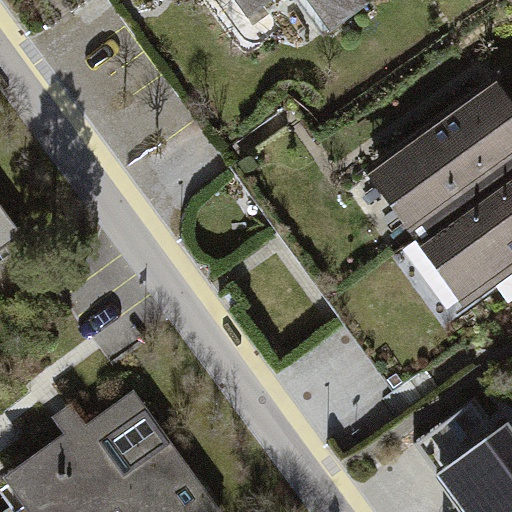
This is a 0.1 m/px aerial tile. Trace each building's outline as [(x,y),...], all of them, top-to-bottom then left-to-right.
[(228,0),(245,23),(278,0),(301,0),(326,35),(374,0),(228,0)] [(511,104),(492,78),(359,174),(407,240),(511,164),(511,104)] [(511,164),(407,240),(460,313),(511,275),(511,164)] [(0,257),(26,238),(0,201),(0,257)] [(478,391),(420,435),(473,511),(511,511),(511,422),(500,407),(491,412),(478,391)] [(63,438),(0,483),(0,492),(9,505),(14,511),(219,511),(133,394),(81,432),(66,411),(52,422),(63,438)]
